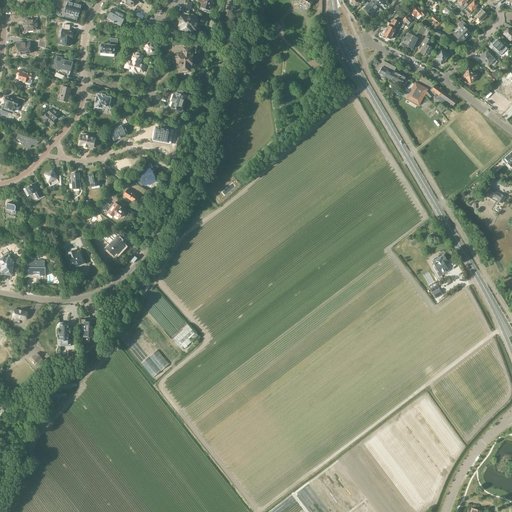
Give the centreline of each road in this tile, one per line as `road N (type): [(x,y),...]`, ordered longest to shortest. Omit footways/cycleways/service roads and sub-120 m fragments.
road 1 (track): [(365,84),(180,237),(158,275),(206,338),(159,388),(258,511)]
road 2 (residential): [(0,292),(82,297),(134,265),(178,200),(196,154),(230,0)]
road 3 (track): [(257,511),(498,329)]
road 4 (secondary): [(480,280),(345,48)]
road 5 (residential): [(56,141),(80,109),(85,33),(102,0)]
